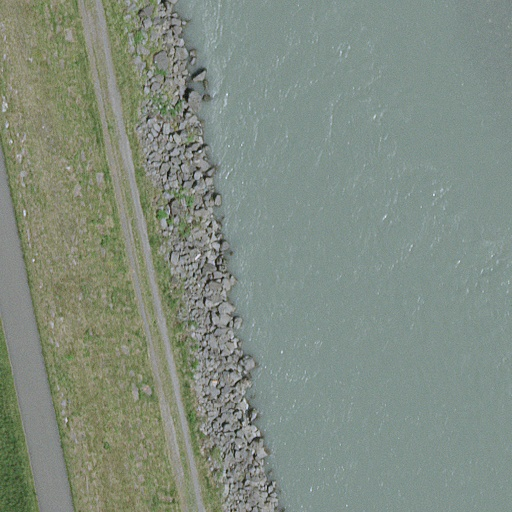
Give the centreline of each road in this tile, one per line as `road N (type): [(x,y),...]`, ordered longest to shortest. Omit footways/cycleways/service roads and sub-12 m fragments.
road 1 (track): [(84,0),(189,511)]
road 2 (track): [(0,221),(58,511)]
